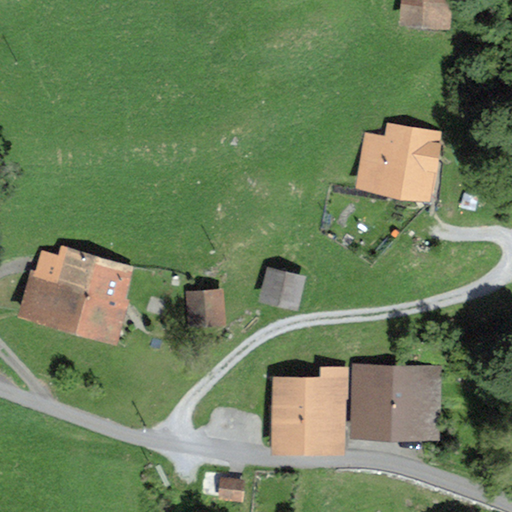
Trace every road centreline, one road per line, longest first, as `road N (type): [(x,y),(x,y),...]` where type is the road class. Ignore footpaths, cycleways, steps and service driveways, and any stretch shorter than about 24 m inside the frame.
road 1 (unclassified): [(511,505),(396,460),(277,459),(151,440),(0,389)]
road 2 (track): [(151,440),(240,350),(282,325),(410,310),(464,294)]
